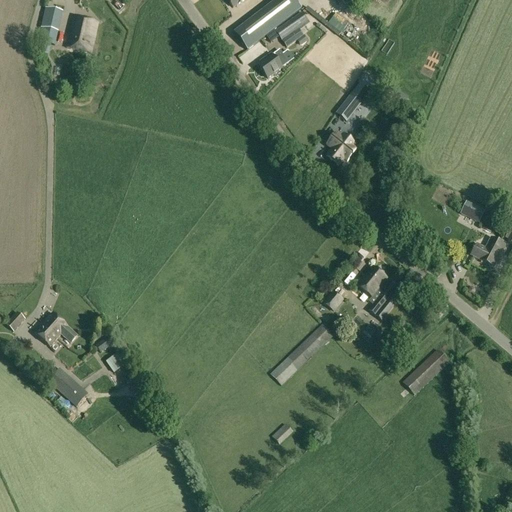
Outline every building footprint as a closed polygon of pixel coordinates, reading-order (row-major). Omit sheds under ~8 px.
[(226,0),(232,9),(244,0),(226,0)] [(278,0),(234,34),(247,52),(301,10),(293,0),(278,0)] [(60,14),(61,7),(50,4),(48,11),(46,10),(38,42),(54,46),(62,14),(60,14)] [(309,42),(301,31),(310,24),(302,14),(292,21),(289,23),(276,32),(288,49),(298,42),(302,47),(309,42)] [(73,18),(66,49),(90,55),(95,56),(96,52),(91,51),(97,24),(73,18)] [(344,26),(353,32),(357,27),(347,21),(344,26)] [(258,67),(267,80),(282,70),(281,69),(287,64),(279,53),(273,57),(271,55),(259,63),(261,65),(258,67)] [(86,65),(84,75),(92,76),(93,66),(86,65)] [(361,104),(352,96),(337,115),(346,123),(361,104)] [(341,138),(336,134),(326,147),(331,151),(326,158),(338,168),(344,161),(347,163),(357,151),(354,148),(355,147),(350,140),(342,137),(341,138)] [(461,216),(480,225),(486,212),(467,203),(461,216)] [(476,246),(470,257),(494,269),(505,247),(490,239),(484,250),(476,246)] [(358,287),(372,298),(376,302),(369,311),(382,322),(399,301),(392,296),(398,289),(392,283),(382,294),(378,291),(387,280),(373,268),(358,287)] [(333,314),(344,301),(332,293),(322,305),(333,314)] [(14,333),(25,321),(17,314),(6,326),(14,333)] [(43,325),(58,339),(61,336),(71,345),(77,337),(53,315),(43,325)] [(58,339),(43,325),(35,335),(50,348),(58,339)] [(270,376),(281,387),(333,337),(322,326),(270,376)] [(101,355),(113,346),(107,338),(95,347),(101,355)] [(449,363),(438,351),(403,384),(413,396),(449,363)] [(132,376),(121,353),(110,359),(121,382),(132,376)] [(76,409),(88,395),(59,370),(47,383),(76,409)] [(292,433),(290,431),(285,426),(272,438),(280,447),(293,434),(292,432),(292,433)]
